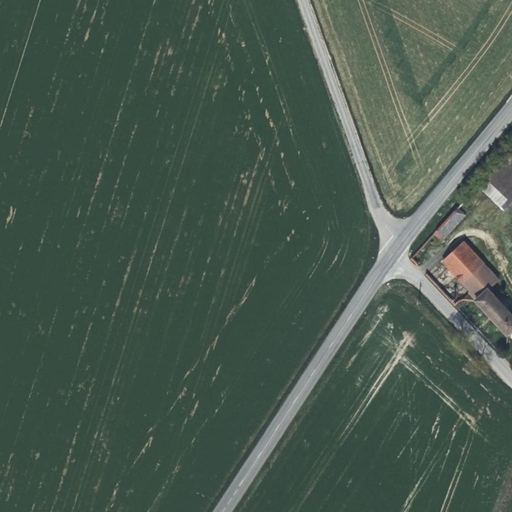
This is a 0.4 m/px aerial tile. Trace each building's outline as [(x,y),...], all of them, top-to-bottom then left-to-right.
[(505,213),(511,205),(511,150),(510,149),(475,185),(505,213)] [(440,243),(463,217),(455,209),(432,235),(440,243)] [(473,274),(483,264),(460,243),(451,254),(464,266),(473,274)] [(454,275),(464,266),(451,254),(443,263),(454,275)] [(470,292),(480,282),(481,281),(481,282),(491,271),(483,264),(473,274),(464,266),(454,275),(470,292)] [(469,293),(507,336),(511,330),(511,318),(480,282),(470,292),(469,293)]
